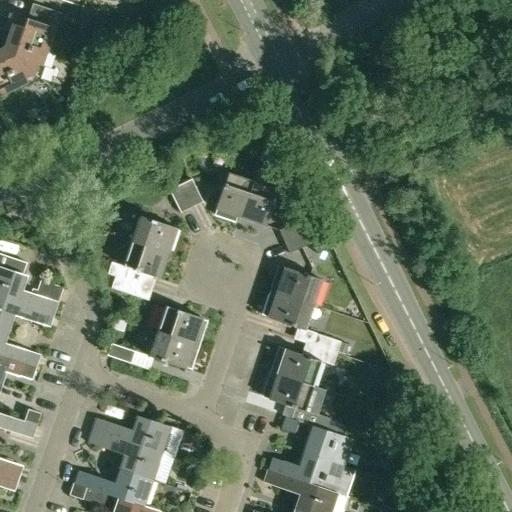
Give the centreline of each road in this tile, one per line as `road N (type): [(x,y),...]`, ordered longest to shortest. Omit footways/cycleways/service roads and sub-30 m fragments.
road 1 (tertiary): [(509,511),(276,65)]
road 2 (tertiary): [(32,173),(276,65)]
road 3 (residential): [(82,377),(95,316),(32,173)]
road 4 (residential): [(205,419),(250,284),(195,265)]
road 5 (residential): [(36,511),(82,377)]
road 6 (residential): [(205,419),(82,377)]
